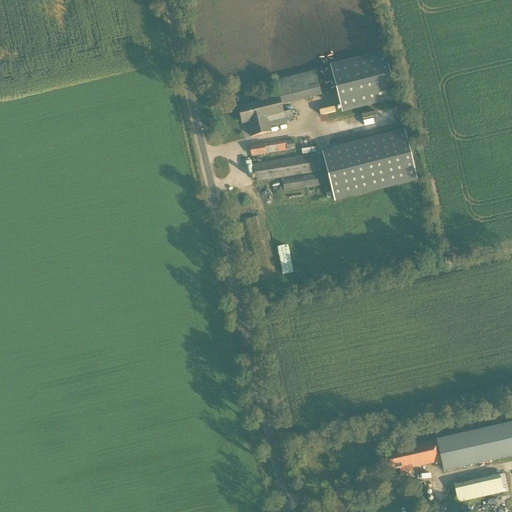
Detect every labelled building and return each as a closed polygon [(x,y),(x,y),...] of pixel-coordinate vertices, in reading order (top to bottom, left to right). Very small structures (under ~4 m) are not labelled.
[(393,89),(384,54),(330,68),(339,103),(393,89)] [(238,107),(242,124),(248,123),(251,137),(271,132),(270,129),(286,125),(285,123),(293,121),(291,111),(283,113),(281,106),(282,106),(280,97),(238,107)] [(335,106),(319,110),(320,115),(336,111),(335,106)] [(416,180),(404,132),(322,153),(334,200),(416,180)] [(250,146),(251,157),(266,155),(266,154),(295,150),(294,140),(250,146)] [(320,172),(318,155),(253,165),(256,182),(320,172)] [(282,180),(284,192),(305,189),(303,177),(282,180)] [(511,423),(399,449),(400,451),(384,455),(388,471),(400,469),(401,476),(413,474),(412,469),(441,462),(443,470),(469,464),(470,467),(511,457),(511,423)] [(455,484),(459,502),(508,492),(504,474),(455,484)] [(411,486),(414,500),(428,496),(425,483),(411,486)] [(508,511),(506,497),(495,498),(496,511),(508,511)]
